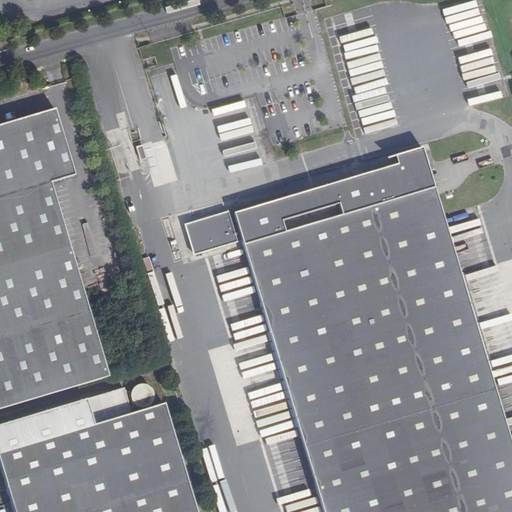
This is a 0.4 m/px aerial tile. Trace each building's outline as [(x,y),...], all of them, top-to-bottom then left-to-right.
[(54,110),(0,125),(0,409),(108,377),(50,183),(74,176),(54,110)] [(142,145),(136,146),(139,158),(146,156),(142,145)] [(232,214),(240,242),(321,511),(511,511),(511,450),(421,148),(393,157),(395,165),(232,214)] [(232,214),(228,215),(236,243),(240,242),(232,214)] [(197,221),(186,225),(195,255),(236,243),(228,215),(198,224),(197,221)] [(150,387),(148,386),(148,385),(144,384),(141,384),(139,385),(136,386),(134,387),(133,388),(132,390),(131,393),(130,395),(130,398),(131,399),(132,402),(133,404),(135,405),(136,406),(138,407),(141,408),(143,408),(146,408),(148,407),(150,405),(151,404),(153,402),(154,400),(154,397),(154,395),(154,393),(153,391),(152,389),(150,387)] [(123,389),(0,425),(0,466),(13,511),(196,511),(164,404),(131,414),(123,389)]
